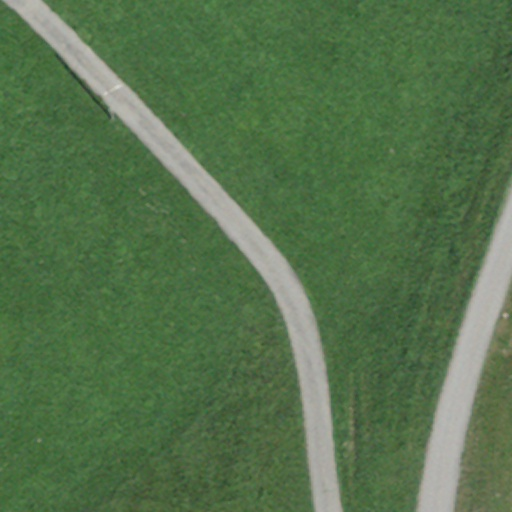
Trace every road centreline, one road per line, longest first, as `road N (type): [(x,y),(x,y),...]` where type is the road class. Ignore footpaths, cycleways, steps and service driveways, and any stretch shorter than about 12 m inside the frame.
road 1 (track): [(14,0),(112,92),(282,279),(309,346),(329,511)]
road 2 (residential): [(511,232),(449,435),(436,511)]
